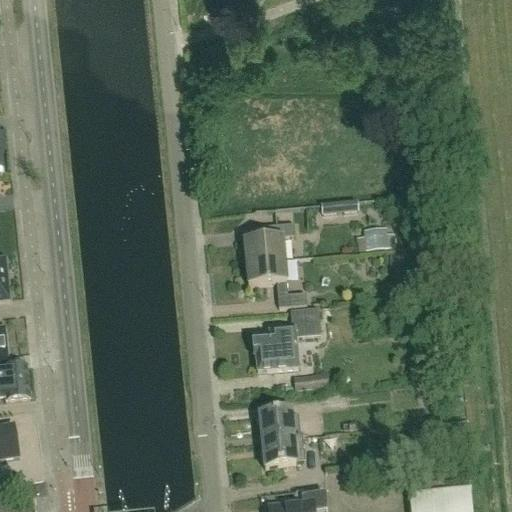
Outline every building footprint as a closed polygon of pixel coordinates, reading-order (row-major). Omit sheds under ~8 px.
[(359,216),(358,205),(320,209),(321,219),(359,216)] [(358,256),(396,251),(394,238),(387,238),(387,232),(363,234),(364,241),(357,242),(358,256)] [(248,272),(285,268),(283,247),(297,246),(295,233),(271,236),(272,249),(246,251),(248,272)] [(285,268),(248,272),(250,293),(279,291),(281,315),(306,313),(305,302),(289,304),(285,268)] [(0,309),(21,308),(18,274),(0,275),(0,309)] [(297,346),(322,343),(320,316),(294,319),(295,333),(271,336),(271,341),(254,343),(255,362),(258,362),(260,378),(300,374),(297,346)] [(0,369),(3,369),(2,357),(25,355),(26,355),(22,322),(0,324),(0,369)] [(437,322),(414,325),(416,340),(439,337),(437,322)] [(27,370),(0,372),(0,402),(5,402),(6,405),(31,402),(27,370)] [(417,388),(429,386),(428,378),(416,379),(417,388)] [(295,395),(315,393),(314,380),(293,382),(295,395)] [(445,386),(423,389),(424,400),(446,398),(445,386)] [(325,401),(326,411),(344,408),(343,398),(325,401)] [(381,414),(394,415),(395,401),(383,400),(381,414)] [(267,448),(299,444),(296,418),(264,422),(267,448)] [(0,463),(19,460),(14,429),(0,430),(0,463)] [(299,444),(267,448),(270,476),(302,472),(299,444)] [(472,511),(470,492),(408,499),(409,511),(472,511)] [(330,511),(329,500),(305,503),(306,511),(330,511)]
